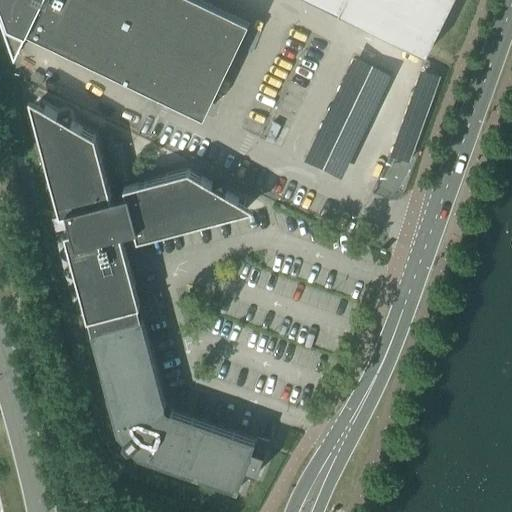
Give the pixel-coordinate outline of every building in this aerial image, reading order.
[(0,0),(0,10),(15,55),(27,31),(168,99),(192,110),(203,115),(231,58),(232,59),(245,31),(244,31),(249,21),(213,4),(206,0),(0,0)] [(318,0),(427,53),(453,0),(318,0)] [(30,80),(41,85),(44,77),(34,72),(30,80)] [(88,319),(89,318),(139,305),(140,305),(121,232),(135,229),(138,239),(141,238),(159,233),(159,234),(160,234),(161,234),(161,233),(179,228),(180,228),(182,227),(201,222),(201,223),(202,223),(203,222),(221,217),(224,216),(243,211),(243,212),(244,212),(244,211),(245,211),(246,203),(245,203),(246,202),(245,202),(245,201),(244,202),(239,199),(226,191),(224,180),(213,183),(189,169),(124,187),(126,193),(112,197),(95,136),(72,122),(69,111),(58,114),(40,103),(40,102),(39,102),(38,103),(38,102),(32,107),(32,108),(31,108),(31,109),(32,109),(37,128),(38,131),(43,149),(42,150),(42,151),(43,151),(48,170),(49,173),(54,191),(53,191),(53,192),(54,193),(59,211),(60,214),(67,213),(72,230),(65,232),(88,319)] [(157,294),(143,297),(147,319),(161,316),(157,294)] [(139,305),(89,318),(92,330),(91,331),(118,431),(125,438),(123,444),(128,449),(133,448),(140,455),(238,490),(245,470),(257,474),(265,453),(254,449),(257,440),(172,410),(172,409),(167,403),(165,403),(142,317),(140,311),(139,305)] [(254,449),(265,453),(269,441),(258,437),(257,440),(254,449)]
